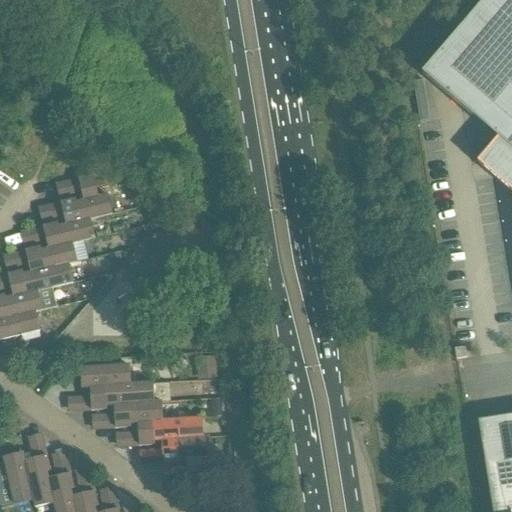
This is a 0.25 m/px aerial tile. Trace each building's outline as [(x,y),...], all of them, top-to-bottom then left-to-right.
[(478,165),(511,193),(511,0),(487,0),(423,76),(498,141),(478,165)] [(83,203),(76,205),(75,205),(80,223),(91,221),(112,216),(107,197),(98,200),(93,178),(78,181),(83,203)] [(65,227),(58,229),(63,249),(73,246),(73,247),(95,242),(91,221),(80,223),(75,205),(76,205),(74,202),(60,205),(65,227)] [(157,206),(147,208),(152,231),(153,232),(160,223),(157,206)] [(48,251),(41,253),(40,253),(44,272),(54,269),(54,270),(68,267),(77,265),(73,247),(73,246),(63,249),(58,229),(58,226),(43,229),(48,251)] [(148,236),(152,232),(147,228),(144,232),(148,236)] [(141,229),(126,233),(128,242),(143,239),(141,229)] [(30,275),(23,276),(22,276),(27,296),(37,293),(37,294),(53,290),(73,286),(68,267),(54,270),(54,269),(44,272),(40,253),(41,253),(40,250),(25,253),(30,275)] [(120,254),(108,257),(110,267),(123,264),(120,254)] [(13,299),(6,301),(5,301),(10,320),(35,314),(57,309),(53,290),(37,294),(37,293),(27,296),(22,276),(23,276),(22,273),(8,277),(13,299)] [(102,291),(110,282),(106,278),(91,281),(102,291)] [(0,298),(0,342),(39,333),(35,314),(10,320),(5,301),(6,301),(5,298),(0,298)] [(18,354),(16,346),(0,349),(0,357),(1,358),(18,354)] [(130,386),(129,367),(80,370),(82,391),(90,390),(91,413),(106,412),(106,409),(105,409),(104,389),(114,388),(153,385),(130,386)] [(221,392),(221,384),(220,384),(204,385),(205,398),(222,397),(221,392)] [(154,404),(153,385),(114,388),(104,389),(105,409),(106,409),(114,408),(115,431),(131,430),(131,426),(130,426),(129,407),(139,406),(161,404),(154,404)] [(212,401),(213,419),(223,418),(221,400),(212,401)] [(162,423),(161,404),(139,406),(129,407),(130,426),(131,426),(138,425),(139,448),(154,447),(154,444),(152,424),(162,423)] [(511,511),(511,418),(505,419),(479,424),(492,511),(511,511)] [(203,440),(204,440),(203,420),(162,423),(152,424),(154,444),(162,444),(163,466),(178,465),(178,462),(176,443),(187,442),(187,441),(203,440)] [(209,440),(204,440),(203,440),(187,441),(187,442),(176,443),(178,462),(186,461),(188,484),(213,482),(211,464),(201,465),(201,460),(210,459),(209,440)] [(0,511),(33,503),(33,502),(29,488),(30,488),(28,478),(47,473),(47,474),(50,473),(46,458),(24,464),(22,456),(3,460),(4,465),(0,465),(0,511)] [(49,481),(47,474),(47,473),(28,478),(30,488),(29,488),(33,502),(33,503),(35,510),(53,506),(51,496),(71,492),(74,491),(70,476),(49,481)] [(72,499),(71,492),(51,496),(53,506),(54,511),(82,511),(95,509),(98,509),(94,494),(72,499)]
